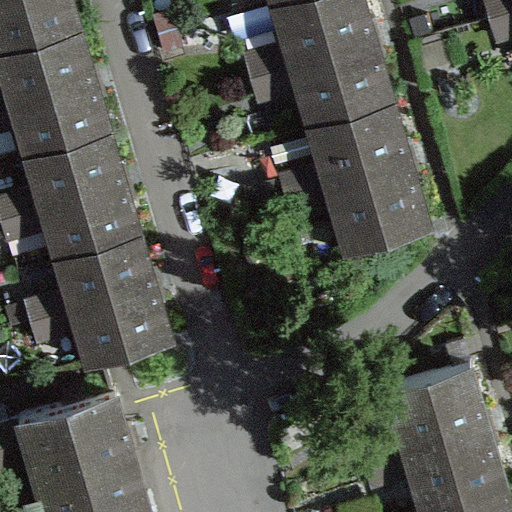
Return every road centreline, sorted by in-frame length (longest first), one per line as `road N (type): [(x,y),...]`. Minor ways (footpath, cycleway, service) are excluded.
road 1 (residential): [(218,386),(110,0)]
road 2 (residential): [(511,193),(357,343),(218,386)]
road 3 (residential): [(218,386),(248,511)]
